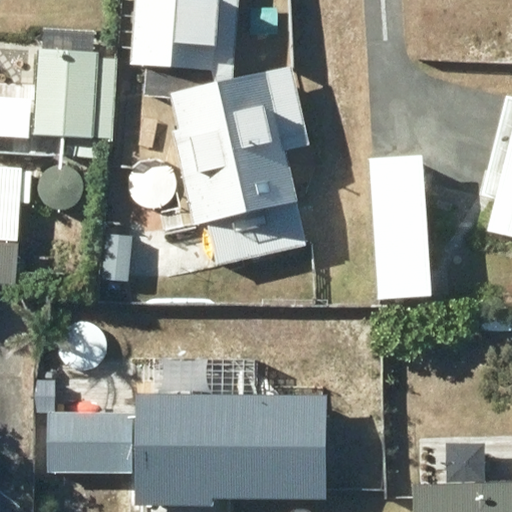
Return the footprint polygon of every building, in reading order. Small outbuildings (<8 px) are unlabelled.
[(168,99),(176,134),(171,135),(193,227),(206,224),(216,267),(305,246),(282,151),(309,144),(291,69),(231,83),(235,0),(119,0),(117,48),(131,49),(130,68),(144,69),(143,97),(168,99)] [(115,62),(95,60),(95,54),(36,50),(30,135),(110,141),(115,62)] [(0,153),(26,155),(29,83),(0,82),(0,153)] [(380,218),(351,218),(350,256),(386,256),(386,297),(437,297),(438,156),(380,156),(380,218)] [(0,160),(0,237),(28,239),(32,162),(0,160)] [(104,235),(101,279),(127,281),(130,236),(104,235)] [(53,414),(53,379),(33,379),(33,413),(48,413),(48,474),(128,474),(128,414),(53,414)] [(324,398),(136,397),(136,508),(214,509),(214,501),(323,502),(324,398)] [(413,511),(511,511),(511,485),(413,488),(413,511)]
